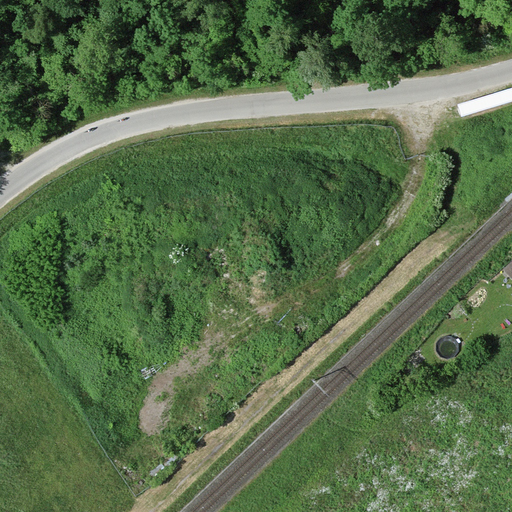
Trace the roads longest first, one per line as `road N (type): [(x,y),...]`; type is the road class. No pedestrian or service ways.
road 1 (residential): [(0,196),(61,151),(120,127),(189,112),(437,91),(511,71)]
road 2 (track): [(145,511),(440,233)]
road 3 (track): [(0,322),(129,511)]
